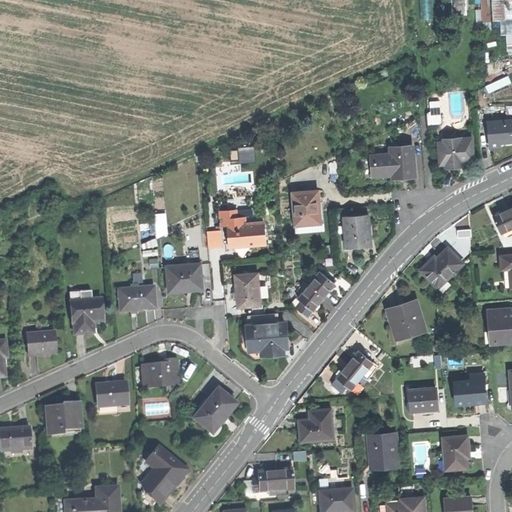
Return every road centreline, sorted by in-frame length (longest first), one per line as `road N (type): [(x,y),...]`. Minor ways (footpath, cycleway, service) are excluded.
road 1 (residential): [(511,177),(428,224),(275,405)]
road 2 (residential): [(275,405),(190,335),(162,330),(0,404)]
road 3 (residential): [(275,405),(191,511)]
